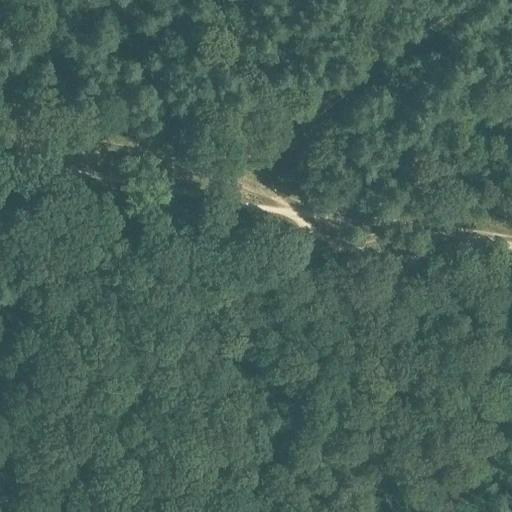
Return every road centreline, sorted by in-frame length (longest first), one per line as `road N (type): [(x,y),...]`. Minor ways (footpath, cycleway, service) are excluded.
road 1 (track): [(396,221),(360,246),(282,256),(188,330),(97,421),(37,511)]
road 2 (track): [(470,0),(349,88),(241,184)]
road 3 (track): [(511,237),(396,221),(241,184)]
road 4 (track): [(241,184),(0,131)]
road 5 (track): [(511,56),(330,205)]
